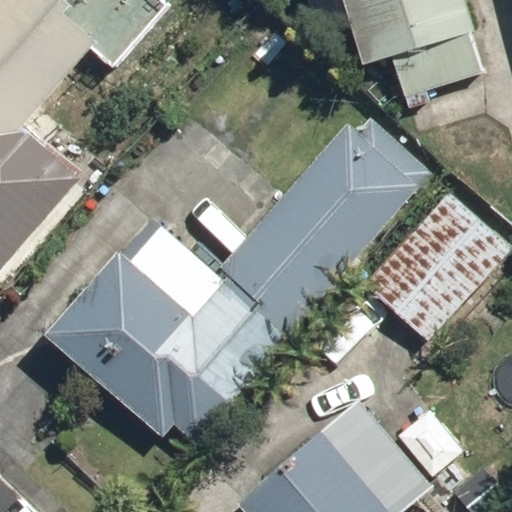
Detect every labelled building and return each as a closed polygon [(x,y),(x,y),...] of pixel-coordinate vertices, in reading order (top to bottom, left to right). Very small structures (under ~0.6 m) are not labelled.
[(0,0),(0,276),(86,173),(27,124),(97,41),(123,63),(175,0),(0,0)] [(469,0),(348,0),(368,63),(402,53),(414,92),(490,70),(469,0)] [(155,213),(49,333),(165,433),(175,421),(199,442),(444,164),(382,111),(365,130),(353,120),(222,271),(155,213)] [(511,241),(457,191),(374,280),(437,338),(511,257),(511,241)] [(362,396),(240,499),(250,511),(400,511),(436,483),(362,396)]
